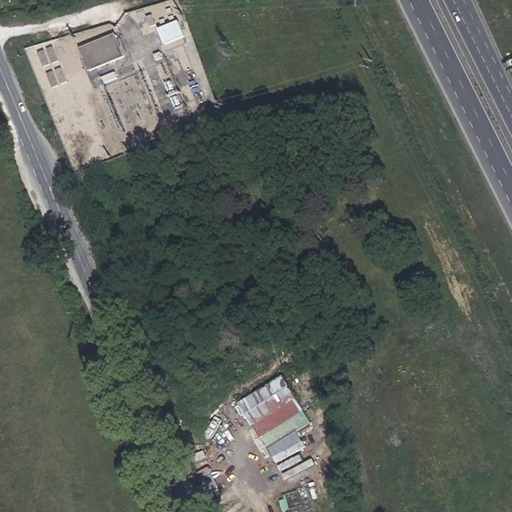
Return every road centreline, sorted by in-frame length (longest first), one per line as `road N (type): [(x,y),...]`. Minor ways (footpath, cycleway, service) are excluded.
road 1 (primary): [(0,67),(185,511)]
road 2 (motorway): [(457,76),(511,184)]
